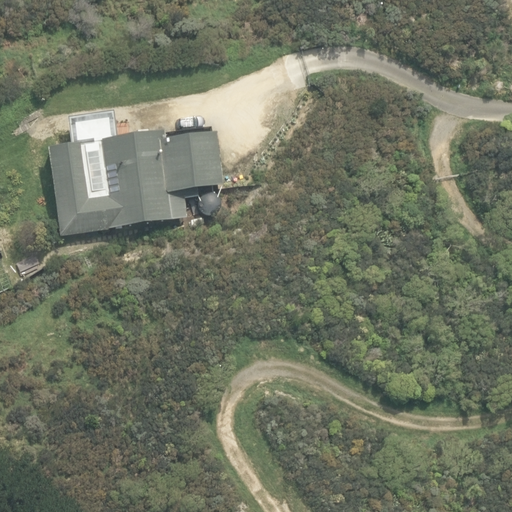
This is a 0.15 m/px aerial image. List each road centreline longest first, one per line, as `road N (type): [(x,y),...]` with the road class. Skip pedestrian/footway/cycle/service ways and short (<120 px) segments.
road 1 (track): [(273,511),(217,411),(255,367),(404,414),(511,399)]
road 2 (track): [(511,246),(490,240),(435,163),(444,130),(489,107),(511,105)]
